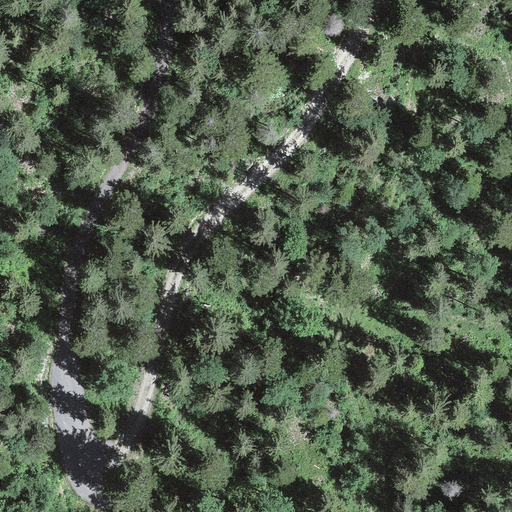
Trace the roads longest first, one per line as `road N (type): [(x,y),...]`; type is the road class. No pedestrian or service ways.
road 1 (track): [(95,492),(138,430),(186,252),(332,95),(375,0)]
road 2 (track): [(103,511),(70,394),(73,275),(164,77),(170,0)]
